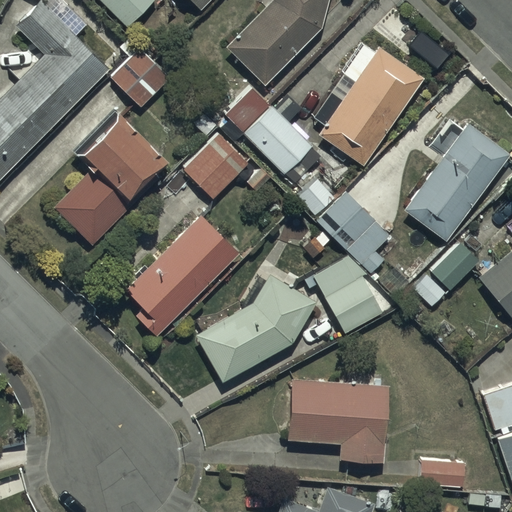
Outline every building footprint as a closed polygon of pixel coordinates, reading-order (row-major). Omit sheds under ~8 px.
[(0,168),(107,62),(45,0),(32,0),(14,19),(42,47),(0,89),(0,168)] [(106,0),(125,18),(143,0),(106,0)] [(262,0),(226,38),(263,76),(319,20),(324,0),(262,0)] [(352,73),(317,125),(361,157),(421,70),(377,40),(373,46),(362,39),(343,67),(352,73)] [(110,71),(139,100),(168,70),(139,42),(110,71)] [(267,98),(249,80),(224,105),(241,123),(267,98)] [(270,98),(242,125),(293,177),(321,149),(270,98)] [(53,197),(90,235),(157,169),(154,166),(166,154),(115,103),(80,138),(96,154),(53,197)] [(439,152),(402,201),(444,232),(509,147),(467,115),(459,125),(449,117),(428,144),(439,152)] [(217,127),(181,162),(212,192),(247,157),(217,127)] [(296,190),(313,209),(333,192),(316,173),(296,190)] [(344,184),(315,213),(369,267),(381,255),(372,245),(388,230),(372,214),(373,213),(344,184)] [(134,307),(154,327),(226,255),(231,260),(240,250),(235,245),(236,244),(200,207),(125,281),(142,298),(134,307)] [(511,313),(511,311),(511,214),(505,220),(511,228),(511,238),(474,270),(511,313)] [(413,284),(430,300),(475,254),(457,237),(413,284)] [(310,269),(343,325),(379,304),(347,248),(310,269)] [(251,294),(194,326),(221,373),(289,334),(314,293),(268,265),(251,294)] [(385,377),(290,372),(287,431),(339,434),(338,451),(381,453),(385,377)] [(511,417),(511,375),(480,387),(493,424),(511,417)] [(511,425),(494,432),(511,482),(511,425)] [(461,455),(418,453),(417,477),(460,479),(461,455)] [(282,491),(273,511),(365,511),(371,495),(325,479),(316,503),(282,491)]
